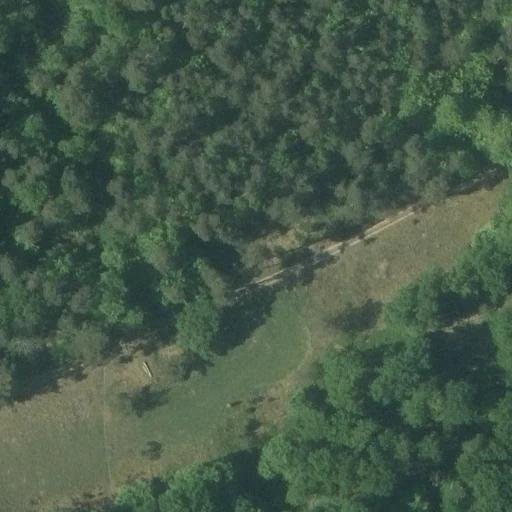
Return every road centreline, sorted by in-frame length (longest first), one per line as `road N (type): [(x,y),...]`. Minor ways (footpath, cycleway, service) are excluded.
road 1 (track): [(0,388),(99,354),(511,149)]
road 2 (track): [(101,511),(92,0)]
